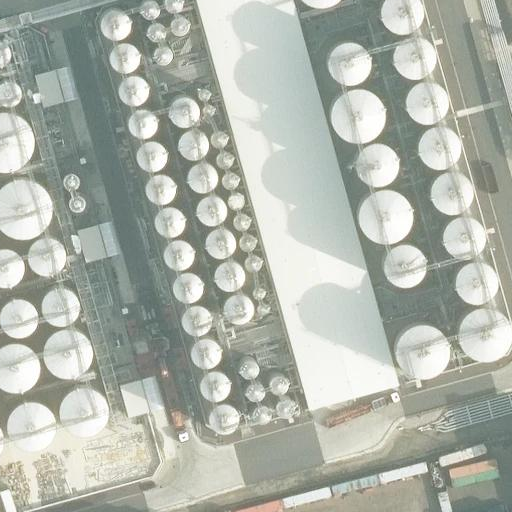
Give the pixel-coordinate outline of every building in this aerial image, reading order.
[(140,0),(138,3),(137,6),(137,9),(138,13),(141,15),(144,17),(147,17),(150,16),(153,14),(155,12),(156,8),(156,5),(155,2),(153,0),(140,0)] [(160,0),(160,2),(162,6),(164,8),(167,10),(170,10),(174,9),(177,7),(179,5),(180,1),(179,0),(160,0)] [(288,0),(193,0),(306,411),(394,387),(288,0)] [(380,0),(378,4),(377,10),(378,15),(380,21),(383,25),(388,29),(393,31),(399,32),(404,31),(410,29),(414,25),(418,20),(419,15),(420,9),(418,3),(416,0),(380,0)] [(115,6),(109,7),(104,10),(100,14),(98,20),(99,26),(102,31),(107,35),(112,36),(118,36),(123,33),(127,28),(129,22),(128,16),(125,11),(120,8),(115,6)] [(176,14),(172,14),(170,16),(168,19),(167,22),(167,26),(168,29),(170,31),(173,33),(177,33),(180,32),(183,31),(185,28),(186,25),(186,21),(184,18),(182,16),(179,14),(176,14)] [(153,20),(149,21),(147,23),(144,25),(143,28),(144,32),(145,35),(147,37),(150,39),(154,39),(157,39),(160,37),(162,34),(163,31),(163,27),(161,24),(159,22),(156,20),(153,20)] [(0,30),(0,55),(2,55),(4,54),(7,53),(9,51),(10,48),(11,46),(11,43),(11,40),(10,37),(8,35),(6,33),(4,32),(1,31),(0,30)] [(397,39),(393,43),(391,49),(389,54),(390,60),(392,65),(395,70),(400,74),(405,76),(411,77),(417,76),(422,73),(427,70),(430,65),(432,59),(432,54),(431,48),(428,43),(424,39),(419,36),(413,34),(408,34),(402,36),(397,39)] [(332,45),(328,49),(325,54),(324,60),(325,66),(327,71),(330,76),(335,79),(340,82),(346,82),(352,81),(357,79),(361,75),(365,71),(367,65),(367,59),(366,54),(363,49),(359,44),(354,41),(348,40),(342,40),(337,42),(332,45)] [(123,41),(118,41),(112,44),(109,49),(107,55),(108,61),(111,66),(115,69),(121,71),(127,70),(132,67),(136,63),(138,57),(137,51),(134,46),(129,42),(123,41)] [(159,43),(156,43),(153,45),(151,48),(150,51),(150,54),(151,58),(154,60),(157,62),(160,62),(163,61),(166,59),(168,57),(169,54),(169,50),(168,47),(165,45),(162,43),(159,43)] [(10,66),(7,67),(4,67),(2,69),(0,70),(0,88),(2,90),(4,91),(7,92),(10,92),(13,92),(15,91),(18,89),(19,87),(21,85),(22,82),(22,79),(22,76),(21,74),(19,71),(17,69),(15,68),(12,67),(10,66)] [(132,73),(126,74),(121,77),(117,82),(116,87),(116,93),(119,99),(124,102),(130,104),(136,103),(141,100),(145,96),(146,90),(146,84),(143,79),(138,75),(132,73)] [(410,84),(406,88),(403,93),(402,99),(403,105),(405,110),(408,115),(413,118),(418,121),(424,121),(430,120),(435,118),(439,114),(443,110),(444,104),(445,98),(444,93),(441,87),(437,83),(432,80),(426,79),(420,79),(415,81),(410,84)] [(343,89),(337,93),(332,98),(328,105),(327,113),(328,121),(331,128),(336,134),(343,138),(350,140),(358,140),(365,138),(372,134),(377,128),(380,121),(381,113),(380,106),(377,99),(372,93),(366,89),(358,86),(351,86),(343,89)] [(181,95),(175,96),(170,98),(166,103),(165,109),(165,115),(168,120),(173,124),(179,125),(185,125),(190,122),(194,117),(195,111),(194,105),(192,100),(187,96),(181,95)] [(141,106),(135,107),(130,110),(126,114),(125,120),(125,126),(128,131),(133,135),(139,137),(145,136),(150,133),(154,128),(155,123),(154,117),(152,111),(147,108),(141,106)] [(0,169),(6,169),(12,168),(19,164),(24,160),(28,155),(31,148),(32,141),(32,135),(30,128),(26,122),(21,117),(16,113),(9,111),(2,110),(0,110),(0,169)] [(422,128),(418,133),(415,138),(414,143),(415,149),(417,155),(420,159),(425,163),(430,165),(436,166),(442,165),(447,163),(451,159),(455,154),(456,149),(457,143),(455,137),(453,132),(449,128),(444,125),(438,123),(432,124),(427,125),(422,128)] [(192,126),(186,127),(181,130),(177,135),(175,141),(176,146),(179,152),(184,155),(189,157),(195,156),(200,153),(204,149),(206,143),(205,137),(202,132),(197,128),(192,126)] [(152,138),(146,138),(141,141),(137,146),(135,152),(136,158),(139,163),(144,167),(149,168),(155,168),(160,165),(164,160),(166,154),(165,148),(162,143),(157,139),(152,138)] [(360,146),(356,150),(353,155),(352,161),(353,166),(355,172),(358,177),(363,180),(368,182),(374,183),(380,182),(385,180),(389,176),(393,171),(394,166),(395,160),(394,155),(391,149),(387,145),(382,142),(376,141),(370,141),(365,143),(360,146)] [(200,160),(194,160),(189,163),(186,168),(184,174),(185,180),(188,185),(192,188),(198,190),(204,189),(209,186),(213,182),(215,176),(214,170),(211,165),(206,161),(200,160)] [(434,173),(431,178),(428,183),(427,189),(427,194),(429,200),(433,204),(437,208),(443,210),(448,211),(454,210),(459,208),(464,204),(467,199),(469,194),(469,188),(468,182),(465,177),(461,173),(456,170),(451,169),(445,169),(439,170),(434,173)] [(160,171),(155,172),(149,175),(146,179),(144,185),(145,191),(148,196),(152,200),(158,201),(164,201),(169,198),(173,193),(175,187),(174,181),(171,176),(166,173),(160,171)] [(7,180),(1,184),(0,185),(0,227),(4,231),(10,234),(17,236),(24,236),(31,234),(37,231),(42,227),(46,221),(49,215),(50,208),(50,201),(48,195),(44,189),(40,184),(34,180),(27,178),(20,177),(14,178),(7,180)] [(371,189),(364,193),(359,199),(356,206),(355,213),(356,221),(359,228),(364,234),(370,238),(378,240),(385,240),(393,238),(399,234),(405,228),(408,221),(409,214),(408,206),(405,199),(400,193),(393,189),(386,187),(378,187),(371,189)] [(209,192),(203,192),(198,195),(195,200),(193,206),(194,212),(197,217),(201,220),(207,222),(213,221),(218,218),(222,214),(223,208),(223,202),(220,197),(215,193),(209,192)] [(169,203),(163,204),(158,207),(155,211),(153,217),(154,223),(157,228),(161,232),(167,233),(173,233),(178,230),(182,225),(183,219),(183,213),(180,208),(175,205),(169,203)] [(447,218),(443,222),(440,228),(439,233),(440,239),(442,244),(445,249),(450,253),(455,255),(461,256),(467,255),(472,252),(476,249),(480,244),(481,238),(482,233),(481,227),(478,222),(474,218),(469,215),(463,213),(457,213),(452,215),(447,218)] [(218,224),(213,225),(207,228),(204,232),(202,238),(203,244),(206,249),(210,253),(216,255),(222,254),(227,251),(231,246),(233,241),(232,235),(229,229),(224,226),(218,224)] [(42,234),(37,235),(33,238),(29,242),(27,246),(25,251),(25,256),(26,261),(29,265),(32,269),(36,271),(41,273),(46,273),(51,273),(55,270),(59,267),(62,263),(64,259),(65,254),(64,249),(63,244),(60,240),(56,237),(51,235),(47,234),(42,234)] [(179,235),(173,236),(167,239),(164,244),(162,250),(163,255),(166,261),(170,264),(176,266),(182,265),(187,262),(191,258),(193,252),(192,246),(189,241),(184,237),(179,235)] [(388,246),(384,250),(381,256),(380,261),(381,267),(383,273),(386,277),(391,281),(396,283),(402,284),(407,283),(413,281),(417,277),(420,272),(422,267),(423,261),(421,255),(419,250),(415,246),(410,243),(404,241),(398,241),(393,243),(388,246)] [(0,246),(0,245),(0,284),(4,285),(9,284),(14,282),(18,279),(21,275),(23,270),(23,265),(23,261),(21,256),(18,252),(14,249),(10,246),(5,245),(0,246)] [(226,257),(220,258),(215,261),(211,266),(210,272),(210,277),(213,283),(218,286),(224,288),(230,287),(235,284),(239,280),(240,274),(240,268),(237,263),(232,259),(226,257)] [(459,263),(455,268),(453,273),(452,279),(452,284),(454,290),(457,294),(462,298),(467,300),(473,301),(479,300),(484,298),(489,294),(492,289),(494,284),(494,278),(493,272),(490,267),(486,263),(481,260),(475,259),(470,259),(464,260),(459,263)] [(186,269),(180,270),(175,272),(171,277),(170,283),(170,289),(173,294),(178,298),(184,299),(190,299),(195,296),(199,291),(200,285),(200,279),(197,274),(192,270),(186,269)] [(55,284),(50,286),(46,288),(42,292),(40,296),(39,301),(38,306),(40,311),(42,315),(45,319),(49,322),(54,323),(59,324),(64,323),(69,321),(72,318),(75,314),(77,309),(78,304),(78,299),(76,295),(73,290),(69,287),(65,285),(60,284),(55,284)] [(235,289),(229,290),(224,293),(220,297),(218,303),(219,309),(222,314),(227,318),(233,320),(238,319),(244,316),(247,311),(249,306),(248,300),(245,294),(241,291),(235,289)] [(13,296),(9,297),(4,300),(1,303),(0,304),(0,325),(0,327),(4,330),(8,333),(13,335),(18,335),(23,334),(27,332),(31,329),(34,325),(36,321),(37,316),(36,311),(34,306),(31,302),(28,299),(23,297),(18,296),(13,296)] [(195,300),(189,301),(184,304),(180,309),(178,315),(179,320),(182,326),(187,329),(193,331),(199,330),(204,327),(207,323),(209,317),(208,311),(205,306),(201,302),(195,300)] [(470,306),(463,310),(458,316),(455,323),(454,330),(455,338),(458,345),(463,351),(470,355),(477,357),(485,357),(492,355),(499,351),(504,345),(507,338),(508,331),(507,323),(504,316),(499,310),(492,306),(485,304),(477,304),(470,306)] [(408,324),(402,328),(396,334),(393,340),(392,348),(393,356),(396,363),(401,369),(408,373),(415,375),(423,375),(430,373),(437,369),(442,363),(445,356),(446,348),(445,341),(442,334),(437,328),(431,324),(423,321),(415,321),(408,324)] [(62,326),(55,328),(49,332),(45,337),(42,344),(41,351),(42,358),(45,364),(50,369),(56,373),(63,375),(70,375),(77,373),(83,369),(87,364),(90,357),(91,350),(90,343),(87,337),(82,331),(76,328),(69,326),(62,326)] [(204,334),(198,334),(193,337),(189,342),(187,348),(188,354),(191,359),(196,363),(201,364),(207,363),(213,361),(216,356),(218,350),(217,344),(214,339),(210,335),(204,334)] [(11,340),(4,342),(0,344),(0,384),(4,387),(11,389),(18,389),(25,387),(31,383),(36,378),(38,371),(39,364),(38,357),(35,351),(31,345),(25,342),(18,340),(11,340)] [(245,356),(242,356),(239,358),(237,361),(236,364),(236,368),(237,371),(240,373),(243,375),(246,375),(249,374),(252,373),(254,370),(255,367),(255,363),(254,360),(252,358),(249,356),(245,356)] [(213,366),(207,367),(202,370),(198,375),(197,380),(197,386),(200,391),(205,395),(211,397),(217,396),(222,393),(226,388),(227,383),(226,377),(224,372),(219,368),(213,366)] [(274,372),(271,372),(268,374),(266,377),(265,380),(265,384),(267,387),(269,389),(272,391),(275,391),(279,390),(282,389),(284,386),(285,383),(284,379),(283,376),(281,374),(278,372),(274,372)] [(251,378),(248,379),(245,381),(243,383),(242,386),(242,390),(244,393),(246,395),(249,397),(252,397),(256,397),(259,395),(261,392),(262,389),(261,385),(260,382),(258,380),(255,378),(251,378)] [(78,385),(71,387),(65,391),(61,396),(58,402),(57,409),(58,416),(61,423),(66,428),(72,432),(79,434),(86,434),(93,432),(98,428),(103,422),(106,416),(107,409),(106,402),(103,396),(98,390),(92,386),(85,385),(78,385)] [(281,395),(278,396),(275,398),(273,400),(272,404),(272,407),(273,410),(276,413),(279,414),(282,415),(285,414),(288,412),(290,409),(291,406),(291,403),(290,400),(288,397),(285,396),(281,395)] [(27,399),(20,401),(14,405),(9,410),(6,416),(5,423),(7,430),(10,437),(14,442),(20,446),(27,448),(34,448),(41,446),(47,442),(52,436),(54,430),(55,423),(54,416),(51,410),(47,404),(41,400),(34,399),(27,399)] [(222,399),(216,400),(211,402),(207,407),(205,413),(206,419),(209,424),(214,428),(219,429),(225,429),(231,426),(234,421),(236,415),(235,409),(232,404),(228,400),(222,399)] [(258,401),(254,402),(252,404),(250,406),(249,410),(249,413),(250,416),(252,419),(255,420),(259,420),(262,420),(265,418),(267,415),(268,412),(268,409),(267,405),(264,403),(261,401),(258,401)] [(382,511),(379,477),(357,479),(360,511),(382,511)] [(354,511),(347,482),(324,488),(329,511),(354,511)] [(318,490),(296,495),(299,511),(304,511),(322,508),(318,490)] [(294,511),(291,496),(265,502),(266,507),(242,511),(294,511)]
